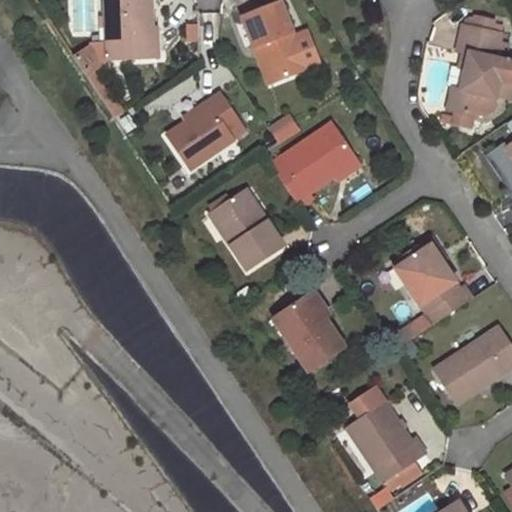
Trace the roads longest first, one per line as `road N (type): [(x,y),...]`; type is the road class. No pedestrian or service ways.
road 1 (residential): [(439,171),(400,112),(395,79),(416,7)]
road 2 (residential): [(324,245),(439,171)]
